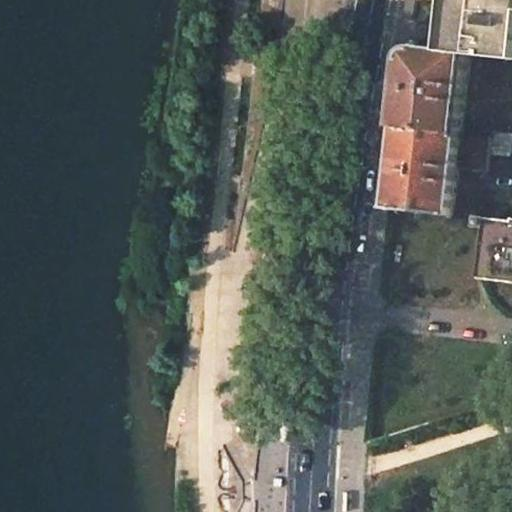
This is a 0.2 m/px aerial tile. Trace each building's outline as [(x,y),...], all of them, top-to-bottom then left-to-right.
[(511,0),(456,0),(454,24),(456,25),(453,54),(471,56),(511,60),(511,0)] [(410,61),(403,128),(463,134),(471,56),(453,54),(425,51),(421,52),(417,52),(412,56),(410,61)] [(424,212),(454,217),(461,168),(463,134),(403,128),(394,207),(424,212)] [(495,138),(493,154),(511,157),(511,153),(511,132),(495,133),(495,138)] [(495,138),(463,134),(461,168),(491,172),(493,154),(495,138)] [(511,221),(503,221),(496,280),(511,282),(511,221)]
